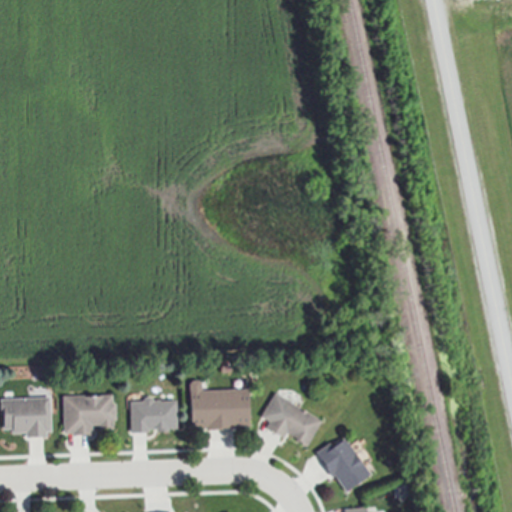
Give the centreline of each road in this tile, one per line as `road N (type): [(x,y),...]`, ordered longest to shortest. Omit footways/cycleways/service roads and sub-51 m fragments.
road 1 (residential): [(511,372),(435,0)]
road 2 (residential): [(0,478),(247,470),(288,492),(302,511)]
